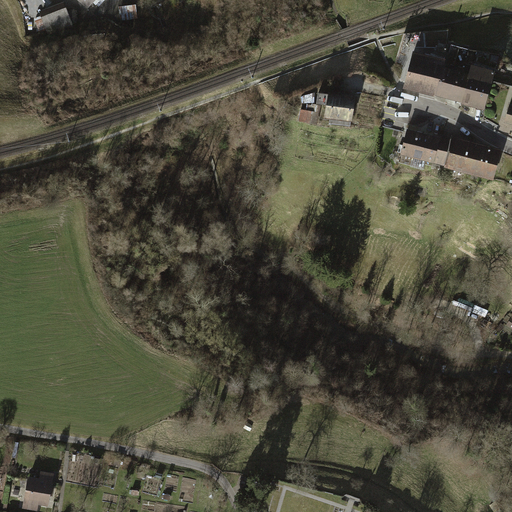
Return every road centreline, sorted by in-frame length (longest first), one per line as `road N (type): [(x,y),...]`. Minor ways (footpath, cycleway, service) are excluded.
road 1 (residential): [(239,511),(219,477),(201,468),(0,427)]
road 2 (track): [(417,511),(342,470),(268,460),(211,473)]
road 3 (residential): [(511,148),(446,111),(396,96)]
